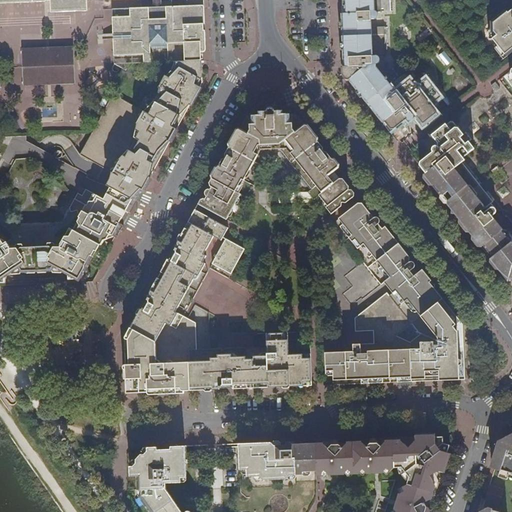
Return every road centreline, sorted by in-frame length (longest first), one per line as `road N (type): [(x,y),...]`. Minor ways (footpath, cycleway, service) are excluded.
road 1 (residential): [(275,46),(511,338)]
road 2 (residential): [(484,408),(347,405),(317,415),(185,420)]
road 3 (residential): [(275,46),(231,78),(136,260)]
road 4 (residential): [(185,420),(168,406),(132,408),(128,432),(170,434)]
road 5 (residential): [(136,260),(118,262),(104,298),(131,303),(142,267)]
